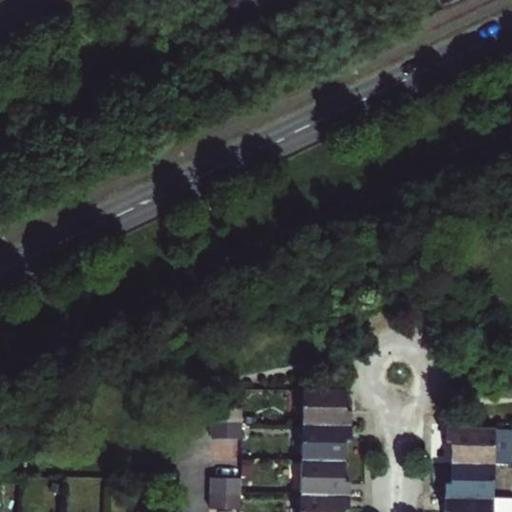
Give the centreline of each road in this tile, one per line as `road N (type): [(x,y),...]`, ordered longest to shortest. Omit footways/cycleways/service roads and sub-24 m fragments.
road 1 (tertiary): [(511,27),(0,270)]
road 2 (residential): [(398,439),(426,389),(418,353),(388,345),(364,367),(363,383),(384,421)]
